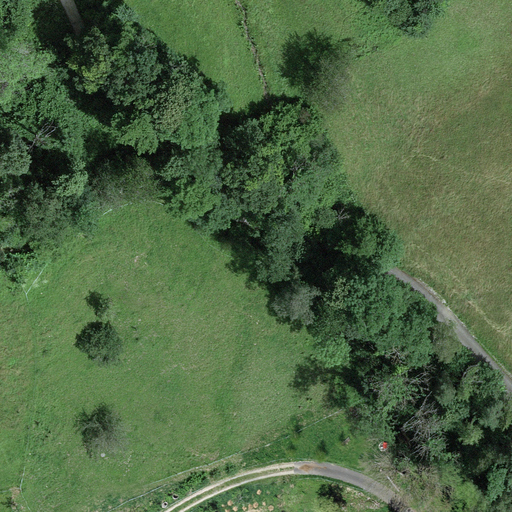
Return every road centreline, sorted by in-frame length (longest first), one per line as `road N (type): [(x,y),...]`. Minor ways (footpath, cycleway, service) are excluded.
road 1 (unclassified): [(67,0),(113,98),(169,170),(226,205),(385,270),(453,327),(511,393)]
road 2 (track): [(408,511),(377,486),(317,467),(259,473),(176,511)]
road 3 (track): [(0,249),(44,240),(106,191),(169,170)]
